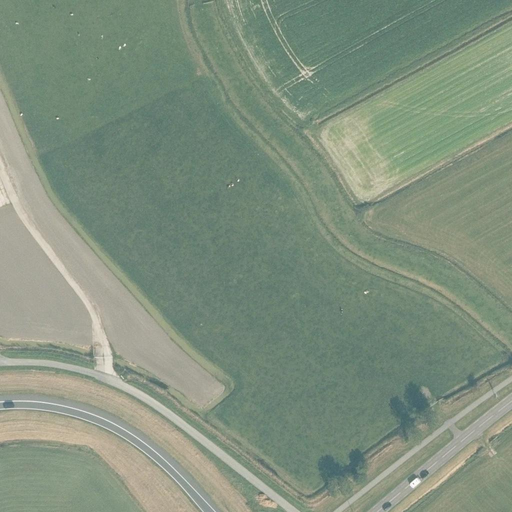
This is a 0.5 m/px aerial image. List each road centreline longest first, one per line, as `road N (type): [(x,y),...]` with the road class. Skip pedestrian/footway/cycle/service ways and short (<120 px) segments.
road 1 (track): [(198,0),(231,80),(306,166),(346,227),(367,246),(461,290),(511,334)]
road 2 (unclassified): [(3,363),(66,367),(136,392),(292,511)]
road 3 (motorway): [(208,511),(159,460),(115,429),(67,411),(0,406)]
road 4 (secondary): [(377,511),(511,401)]
